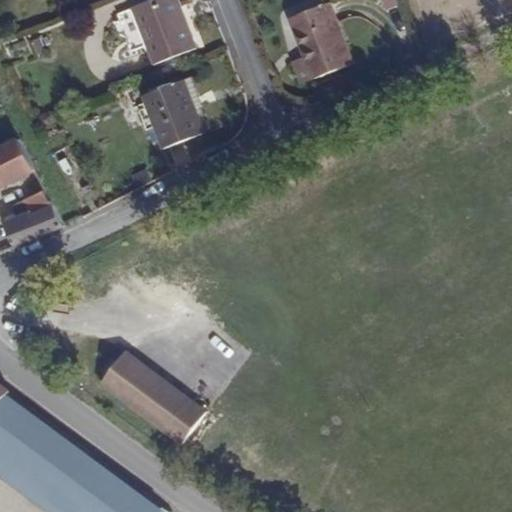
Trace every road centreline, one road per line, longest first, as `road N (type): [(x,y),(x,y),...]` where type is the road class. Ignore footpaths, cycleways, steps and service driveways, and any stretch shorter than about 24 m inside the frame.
road 1 (residential): [(0,276),(283,143)]
road 2 (tertiary): [(208,511),(0,355)]
road 3 (unclassified): [(283,143),(432,70)]
road 4 (residential): [(283,143),(227,0)]
